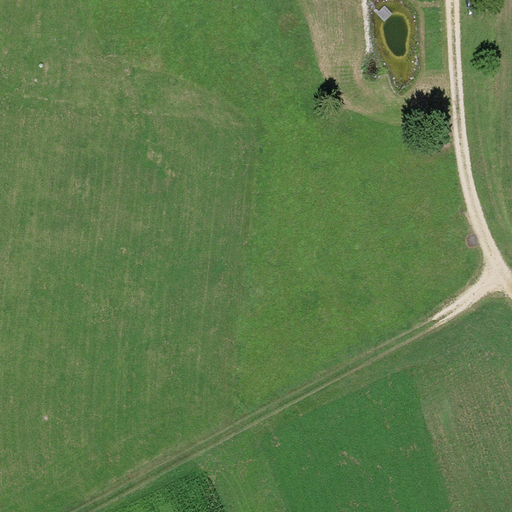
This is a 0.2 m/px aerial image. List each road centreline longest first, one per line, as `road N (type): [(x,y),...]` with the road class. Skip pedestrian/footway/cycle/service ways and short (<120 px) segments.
road 1 (track): [(511,270),(432,323),(85,511)]
road 2 (track): [(511,299),(493,276),(470,200),(454,0)]
